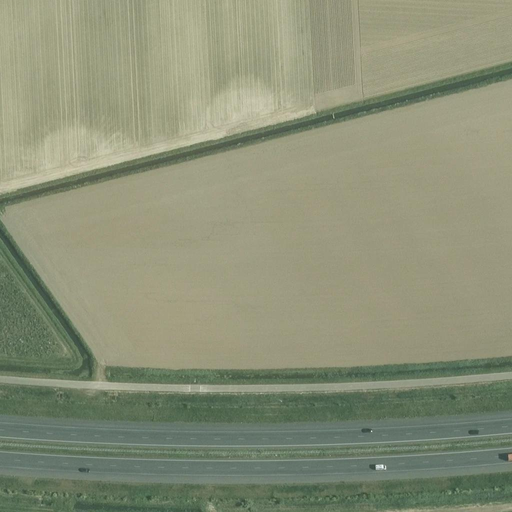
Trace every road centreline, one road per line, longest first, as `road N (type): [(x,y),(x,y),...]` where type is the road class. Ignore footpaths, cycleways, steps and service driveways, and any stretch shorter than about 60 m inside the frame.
road 1 (motorway): [(0,459),(308,469),(511,456)]
road 2 (unclassified): [(511,375),(237,389),(0,380)]
road 3 (motorway): [(511,427),(311,439),(0,429)]
